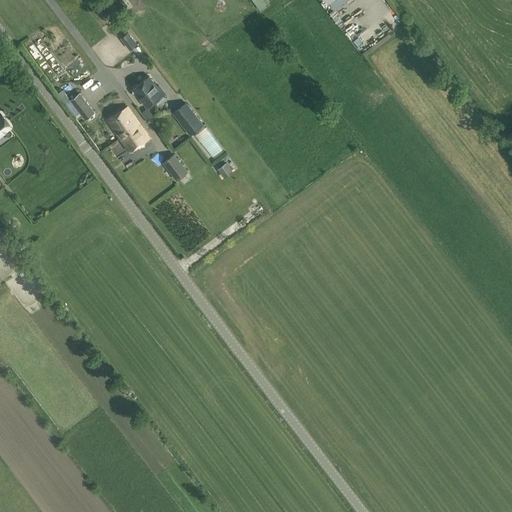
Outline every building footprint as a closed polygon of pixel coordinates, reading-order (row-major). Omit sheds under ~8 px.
[(133,3),(131,0),(112,0),(112,1),(119,12),(133,3)] [(332,9),(328,12),(335,22),(340,19),(332,9)] [(121,37),(130,50),(138,44),(128,31),(121,37)] [(157,87),(149,76),(133,88),(134,90),(133,91),(133,93),(135,95),(137,96),(138,95),(147,107),(165,93),(159,85),(157,87)] [(57,89),(61,95),(66,92),(62,86),(57,89)] [(103,98),(110,92),(106,87),(99,93),(103,98)] [(80,93),(71,100),(85,119),(94,112),(80,93)] [(173,112),(190,135),(204,125),(186,102),(173,112)] [(129,125),(137,120),(128,106),(107,118),(120,138),(132,130),(129,125)] [(144,114),(148,118),(153,114),(149,110),(144,114)] [(0,134),(10,126),(1,114),(0,114),(0,134)] [(150,137),(137,120),(129,125),(132,130),(120,138),(129,151),(150,137)] [(163,162),(176,180),(188,172),(174,153),(163,162)] [(121,161),(124,167),(133,163),(130,156),(121,161)] [(201,165),(194,170),(201,179),(208,174),(201,165)]
